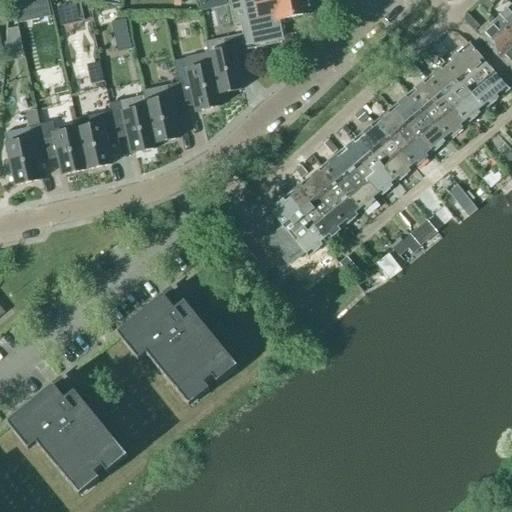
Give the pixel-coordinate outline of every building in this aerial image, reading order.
[(204,0),(198,0),(201,13),(207,11),(204,0)] [(227,0),(233,27),(240,25),(245,48),(252,46),(252,47),(282,41),(278,22),(309,15),(306,0),(227,0)] [(484,0),(480,0),(477,4),(486,13),(492,7),(484,0)] [(511,39),(511,6),(495,22),(511,39)] [(474,32),(479,27),(465,14),(463,22),(474,32)] [(130,37),(125,17),(115,20),(119,39),(130,37)] [(499,60),(511,47),(511,39),(495,22),(478,38),(499,60)] [(7,31),(6,53),(22,50),(18,29),(7,31)] [(218,96),(219,96),(243,91),(238,68),(249,65),(245,48),(242,36),(221,40),(223,52),(209,55),(218,96)] [(471,73),(484,63),(469,46),(445,67),(459,83),(470,96),(482,86),(471,73)] [(511,73),(511,47),(499,60),(511,73)] [(174,63),(178,84),(180,92),(191,90),(196,113),(221,108),(219,96),(218,96),(209,55),(206,56),(208,66),(189,70),(186,60),(174,63)] [(90,86),(104,84),(99,63),(86,66),(90,86)] [(470,96),(483,112),(508,91),(484,63),(471,73),(482,86),(470,96)] [(412,64),(405,71),(412,80),(420,74),(412,64)] [(451,90),(459,83),(445,67),(427,81),(442,98),(452,111),(462,103),(451,90)] [(433,105),(442,98),(427,81),(410,96),(424,113),(435,126),(443,118),(433,105)] [(483,112),(470,96),(459,83),(451,90),(462,103),(452,111),(466,127),(483,112)] [(178,84),(144,93),(156,145),(179,140),(174,117),(185,114),(180,92),(178,84)] [(416,120),(424,113),(410,96),(393,110),(407,127),(418,139),(426,133),(416,120)] [(156,150),(145,103),(144,97),(109,105),(110,114),(115,135),(116,135),(126,132),(132,156),(156,150)] [(466,127),(452,111),(442,98),(433,105),(443,118),(435,126),(448,141),(466,127)] [(398,135),(407,127),(393,110),(375,125),(389,142),(400,154),(408,148),(398,135)] [(361,111),(354,117),(361,125),(368,119),(361,111)] [(448,141),(435,126),(424,113),(416,120),(426,133),(418,139),(432,155),(448,141)] [(117,141),(116,135),(115,135),(110,114),(75,122),(87,172),(111,166),(106,143),(117,141)] [(62,177),(87,172),(75,122),(76,126),(53,131),(52,124),(39,127),(46,156),(57,154),(62,177)] [(381,149),(389,142),(375,125),(357,140),(372,156),(383,169),(391,161),(381,149)] [(35,159),(46,156),(39,127),(27,130),(29,137),(5,142),(15,188),(40,182),(35,159)] [(432,155),(418,139),(407,127),(398,135),(408,148),(400,154),(413,170),(432,155)] [(363,164),(372,156),(357,140),(340,154),(354,171),(365,184),(374,176),(363,164)] [(328,141),(323,145),(332,156),(337,151),(328,141)] [(413,170),(400,154),(389,142),(381,149),(391,161),(383,169),(396,185),(413,170)] [(345,179),(354,171),(340,154),(322,169),(337,186),(347,198),(356,191),(345,179)] [(491,190),(511,170),(511,156),(509,154),(481,179),(491,190)] [(396,185),(383,169),(372,156),(363,164),(374,176),(365,184),(378,200),(396,185)] [(328,193),(337,186),(322,169),(305,184),(319,201),(330,213),(338,206),(328,193)] [(378,200),(365,184),(354,171),(345,179),(356,191),(347,198),(361,214),(378,200)] [(310,208),(319,201),(305,184),(287,198),(301,215),(312,228),(321,221),(310,208)] [(361,214),(347,198),(337,186),(328,193),(338,206),(330,213),(343,229),(361,214)] [(301,215),(287,198),(268,214),(271,217),(258,228),(265,239),(267,244),(272,250),(277,246),(289,236),(294,242),(303,235),(293,223),(301,215)] [(451,218),(465,207),(460,200),(446,212),(451,218)] [(343,229),(330,213),(319,201),(310,208),(321,221),(312,228),(326,243),(343,229)] [(326,243),(312,228),(301,215),(293,223),(303,235),(294,242),(289,236),(277,246),(272,250),(285,266),(292,266),(305,255),(308,258),(326,243)] [(419,249),(425,244),(414,230),(408,236),(409,237),(419,249)] [(400,240),(390,248),(399,258),(408,250),(412,255),(420,249),(419,249),(409,237),(402,242),(401,241),(400,240)] [(249,252),(234,263),(241,275),(243,273),(257,262),(249,252)] [(382,273),(394,264),(389,259),(378,268),(382,273)] [(362,293),(369,287),(364,281),(370,275),(367,273),(354,285),(362,293)] [(236,368),(183,304),(172,290),(116,336),(137,361),(145,354),(188,407),(208,391),(203,385),(211,379),(216,385),(236,368)] [(126,458),(66,385),(62,380),(6,425),(27,451),(35,444),(79,497),(98,481),(94,475),(101,469),(106,475),(126,458)]
